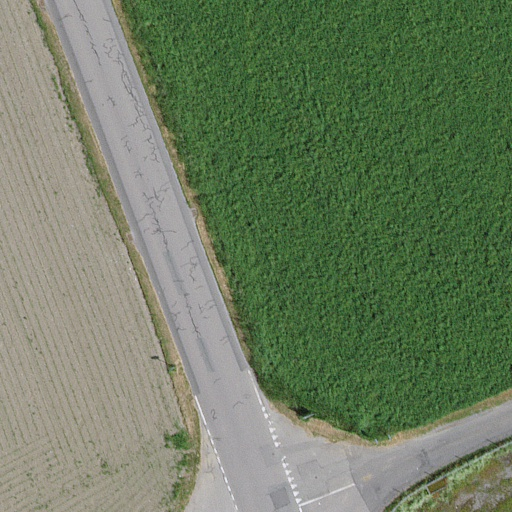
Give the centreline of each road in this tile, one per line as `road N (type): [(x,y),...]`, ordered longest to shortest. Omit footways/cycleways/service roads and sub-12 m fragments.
road 1 (unclassified): [(266,511),(73,0)]
road 2 (unclassified): [(298,511),(511,421)]
